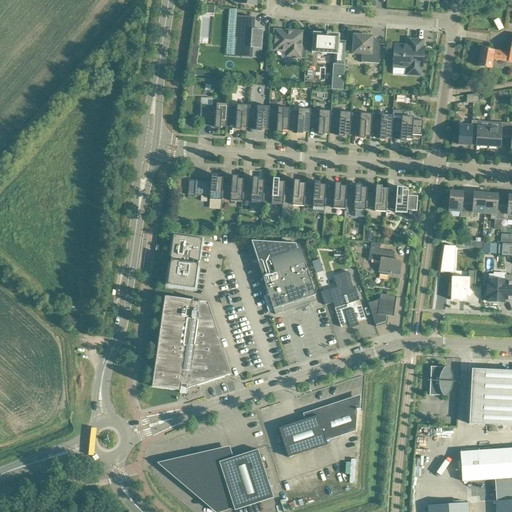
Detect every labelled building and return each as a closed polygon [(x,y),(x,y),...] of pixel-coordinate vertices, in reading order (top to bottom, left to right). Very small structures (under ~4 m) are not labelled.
[(261,59),(263,30),(252,30),(252,26),(254,26),(255,20),(254,20),(255,19),(255,18),(236,16),(236,9),(228,9),(226,37),(236,38),(234,57),(261,59)] [(275,31),(273,50),(281,51),(282,47),(285,47),(288,51),(288,57),(300,58),(300,60),(306,61),(307,40),(301,40),(301,37),(297,32),(295,33),(292,33),(290,33),(287,33),(285,33),(283,32),(283,31),(275,31)] [(339,35),(338,35),(330,34),(330,33),(322,33),(322,34),(314,33),(313,33),(313,34),(312,52),(312,53),(313,53),(313,52),(321,53),(322,55),(326,55),(327,53),(334,54),(333,64),(344,65),(346,41),(338,41),(338,35),(339,35)] [(371,43),(371,37),(354,36),(353,53),(362,53),(361,63),(379,64),(380,44),(371,43)] [(481,48),(478,67),(491,69),(493,59),(511,62),(511,37),(509,53),(481,48)] [(394,46),(393,67),(394,65),(407,66),(407,68),(408,71),(410,73),(413,75),(415,75),(420,76),(421,69),(422,69),(423,48),(422,47),(422,41),(409,40),(408,48),(404,47),(404,46),(394,46)] [(192,45),(190,59),(197,60),(199,46),(192,45)] [(466,103),(479,103),(479,94),(467,96),(466,103)] [(226,122),(227,120),(228,107),(228,104),(216,103),(216,106),(200,105),(199,120),(200,120),(200,118),(215,119),(214,127),(220,128),(220,127),(226,127),(226,122)] [(247,124),(247,121),(248,108),(248,106),(236,105),(236,108),(228,107),(227,120),(235,121),(235,129),(241,129),(241,128),(247,128),(247,124)] [(268,125),(268,123),(269,110),(269,107),(257,106),(257,109),(248,108),(247,121),(256,122),(255,130),(261,131),(261,129),(267,130),(268,125)] [(288,126),(288,124),(289,111),(290,108),(278,108),(277,110),(269,110),(268,123),(277,123),(276,132),(282,132),(282,131),(288,131),(288,126)] [(309,128),(309,126),(310,113),(310,110),(298,109),(298,112),(289,111),(288,124),(297,125),(297,133),(302,133),(303,132),(308,133),(309,128)] [(329,129),(330,127),(330,114),(331,111),(319,110),(319,113),(310,113),(309,126),(318,126),(317,134),(323,135),(323,134),(329,134),(329,129)] [(421,136),(422,120),(413,120),(413,117),(403,116),(404,111),(393,110),(392,115),(392,118),(391,131),(400,132),(400,140),(405,141),(406,139),(411,140),(412,133),(421,133),(421,136)] [(350,131),(350,128),(351,113),(339,112),(339,115),(330,114),(330,127),(338,128),(338,136),(344,136),(344,135),(350,136),(350,131)] [(371,130),(372,117),(372,114),(360,113),(360,114),(351,113),(350,128),(350,131),(359,131),(358,137),(364,138),(364,137),(370,137),(371,132),(371,130)] [(391,133),(391,131),(392,118),(392,115),(381,115),(380,118),(372,117),(371,130),(380,130),(379,139),(385,139),(385,138),(391,138),(391,133)] [(488,147),(489,128),(489,122),(471,121),(471,126),(471,133),(477,134),(476,146),(488,147)] [(506,136),(507,123),(489,122),(489,128),(488,147),(499,147),(500,135),(506,136)] [(470,145),(471,133),(471,126),(459,126),(459,136),(456,136),(456,143),(458,143),(458,145),(470,145)] [(221,198),(222,185),(222,183),(223,178),(217,177),(217,176),(211,176),(210,184),(196,183),(196,181),(195,181),(195,183),(189,182),(189,180),(188,195),(209,197),(209,200),(221,201),(221,198)] [(242,199),(243,186),(243,179),(237,179),(237,177),(231,177),(231,185),(222,185),(221,198),(230,198),(230,201),(242,202),(242,199)] [(262,201),(263,188),(263,185),(264,181),(258,180),(258,179),(252,179),(251,187),(243,186),(242,199),(251,200),(250,203),(262,204),(262,201)] [(284,189),(284,187),(284,182),(279,182),(279,180),(273,180),(272,188),(263,188),(262,201),(271,201),(271,204),(283,205),(284,189)] [(305,191),(305,188),(305,183),(299,183),(299,182),(294,181),(293,190),(284,189),(283,205),(282,217),(292,218),(292,206),(303,206),(305,191)] [(324,208),(324,205),(325,192),(325,190),(326,185),(320,184),(320,183),(314,183),(313,191),(305,191),(303,206),(312,206),(312,207),(324,208)] [(345,209),(345,206),(346,193),(346,191),(346,186),(340,186),(340,185),(334,184),(334,193),(325,192),(324,205),(333,206),(333,208),(345,209)] [(366,195),(366,193),(367,188),(361,187),(361,186),(355,186),(355,194),(346,193),(345,206),(354,207),(353,210),(365,211),(365,208),(366,195)] [(386,209),(387,196),(387,189),(382,189),(382,188),(376,187),(375,195),(366,195),(365,208),(374,208),(374,211),(386,212),(386,209)] [(408,198),(408,196),(408,191),(402,190),(402,189),(396,189),(396,197),(387,196),(386,209),(395,210),(395,213),(406,214),(407,211),(416,211),(417,196),(416,198),(408,198)] [(460,217),(466,218),(467,205),(461,205),(462,193),(450,192),(450,193),(447,193),(447,200),(449,200),(449,211),(460,212),(460,217)] [(484,213),(485,195),(473,194),(473,206),(467,205),(466,218),(477,218),(477,213),(484,213)] [(497,195),(485,195),(484,213),(491,214),(490,219),(501,220),(502,208),(496,207),(497,195)] [(511,196),(508,196),(508,208),(502,208),(501,220),(511,220),(511,196)] [(171,219),(171,226),(183,227),(183,225),(190,226),(191,220),(171,219)] [(199,262),(202,239),(173,235),(170,258),(171,258),(170,261),(197,265),(198,262),(199,262)] [(251,241),(275,315),(293,309),(296,309),(298,310),(301,309),(305,308),(307,307),(309,305),(311,303),(314,302),(312,296),(315,295),(299,246),(296,247),(295,244),(251,241)] [(393,260),(394,252),(379,250),(380,243),(371,243),(368,260),(380,262),(378,272),(380,272),(379,275),(387,276),(388,273),(399,275),(401,261),(393,260)] [(440,272),(454,273),(455,246),(444,246),(440,272)] [(194,289),(197,265),(170,261),(170,263),(167,285),(194,289)] [(469,291),(469,286),(474,286),(474,287),(475,287),(476,271),(475,271),(468,271),(468,272),(469,272),(469,278),(451,277),(451,284),(449,284),(449,283),(447,297),(447,296),(450,297),(450,300),(459,300),(460,299),(464,299),(463,301),(466,301),(466,296),(469,296),(470,296),(470,295),(471,295),(471,294),(471,293),(471,292),(470,291),(469,291)] [(325,305),(333,303),(335,308),(334,308),(341,328),(349,325),(349,327),(358,325),(357,322),(365,319),(359,300),(347,305),(344,295),(354,292),(347,272),(333,276),(337,287),(329,290),(329,289),(320,292),(325,305)] [(487,299),(487,302),(497,302),(497,299),(511,300),(511,275),(506,276),(505,280),(488,280),(488,282),(487,282),(486,291),(485,292),(485,296),(486,297),(486,299),(487,299)] [(393,317),(396,297),(380,295),(379,300),(368,303),(376,327),(376,325),(385,322),(386,316),(393,317)] [(207,303),(198,301),(197,303),(193,302),(193,298),(192,298),(192,300),(165,297),(152,387),(179,391),(179,393),(180,393),(181,385),(186,385),(186,386),(187,389),(231,374),(207,303)] [(448,367),(447,367),(445,367),(444,367),(443,368),(442,368),(442,367),(431,367),(429,395),(437,396),(437,395),(442,395),(443,397),(443,396),(446,396),(446,397),(448,395),(449,393),(450,391),(451,389),(452,387),(452,385),(452,382),(452,380),(452,377),(452,375),(451,373),(450,371),(449,369),(448,367)] [(511,370),(485,369),(485,370),(471,369),(469,424),(511,426),(511,370)] [(355,431),(357,410),(360,411),(360,409),(357,409),(357,398),(306,415),(307,419),(278,429),(288,457),(327,445),(325,441),(355,431)] [(429,447),(430,437),(422,436),(421,446),(429,447)] [(511,511),(511,448),(460,452),(462,482),(494,479),(496,511),(511,511)] [(163,465),(164,465),(217,510),(233,505),(234,511),(273,498),(257,450),(230,459),(227,450),(163,465)] [(439,481),(440,494),(453,493),(453,481),(439,481)] [(338,493),(344,490),(340,483),(335,486),(338,493)] [(428,511),(468,511),(467,503),(428,506),(428,511)]
